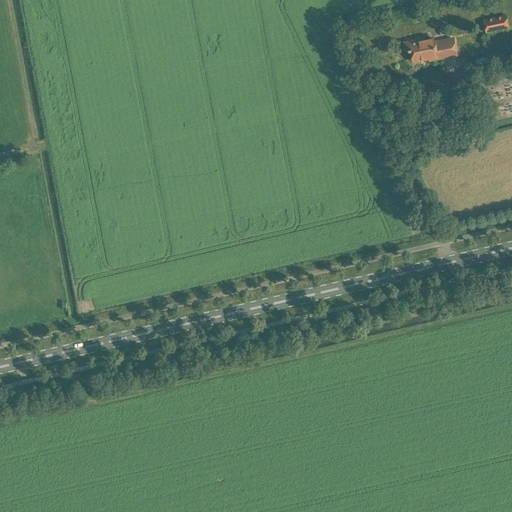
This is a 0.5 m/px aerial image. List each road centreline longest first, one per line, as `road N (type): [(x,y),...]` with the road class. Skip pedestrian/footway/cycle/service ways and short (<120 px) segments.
road 1 (primary): [(0,368),(511,248)]
road 2 (track): [(76,349),(92,403),(511,310)]
